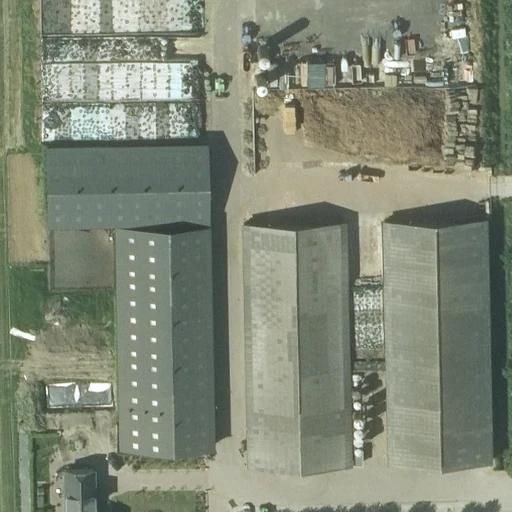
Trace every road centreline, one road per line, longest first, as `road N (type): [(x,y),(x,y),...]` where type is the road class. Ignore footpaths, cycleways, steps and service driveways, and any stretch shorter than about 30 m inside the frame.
road 1 (unknown): [(511,495),(322,496),(229,483),(221,439),(218,208)]
road 2 (unknown): [(218,208),(511,195)]
road 3 (unknown): [(218,208),(216,0)]
